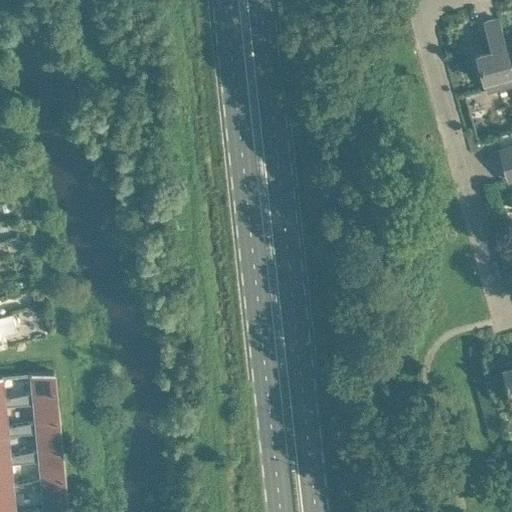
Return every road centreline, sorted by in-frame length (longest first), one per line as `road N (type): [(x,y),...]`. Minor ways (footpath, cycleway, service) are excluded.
road 1 (primary): [(312,511),(257,0)]
road 2 (primary): [(225,0),(279,511)]
road 3 (residential): [(438,0),(425,27),(500,315),(511,312)]
